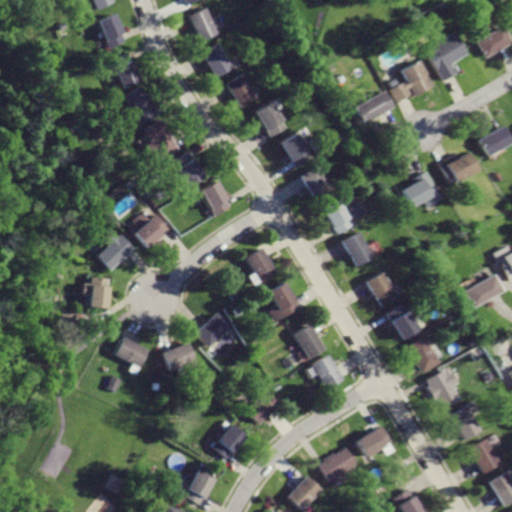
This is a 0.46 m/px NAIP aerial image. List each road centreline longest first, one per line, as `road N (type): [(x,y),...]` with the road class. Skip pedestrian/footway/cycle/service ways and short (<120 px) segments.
road 1 (residential): [(145,0),(172,73),(262,179),(463,511)]
road 2 (residential): [(382,379),(297,432),(229,511)]
road 3 (residential): [(155,300),(279,208)]
